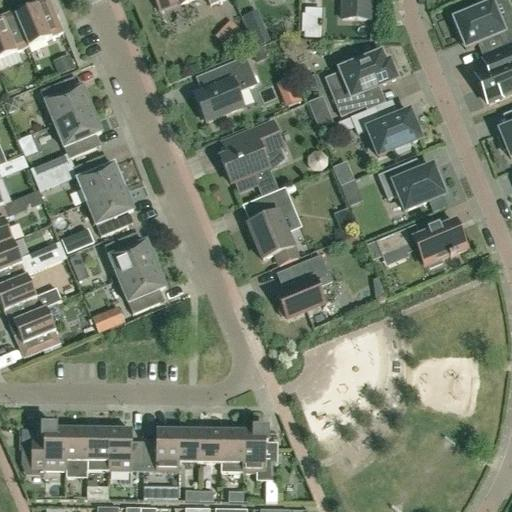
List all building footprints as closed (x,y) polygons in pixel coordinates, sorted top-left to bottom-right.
[(153,0),(158,10),(178,2),(181,7),(197,0),(206,0),(210,8),(226,1),(225,0),(153,0)] [(342,0),(342,22),(371,23),(371,0),(342,0)] [(499,24),(511,19),(511,14),(506,0),(492,6),(499,24)] [(64,35),(63,35),(58,21),(45,26),(38,8),(35,9),(31,6),(12,13),(22,36),(28,50),(64,35)] [(457,20),(453,22),(465,52),(477,47),(478,46),(498,38),(503,50),(511,46),(511,19),(499,24),(492,6),(470,15),(469,11),(456,17),(457,20)] [(305,16),(301,16),(300,34),(304,34),(303,40),(321,40),(321,10),(305,10),(305,16)] [(257,11),(241,17),(254,49),(270,43),(257,11)] [(28,50),(22,36),(11,41),(3,22),(1,23),(0,22),(0,61),(17,55),(28,50)] [(230,22),(214,38),(229,52),(245,35),(230,22)] [(483,58),(503,50),(498,38),(478,46),(483,58)] [(511,96),(511,49),(483,62),(488,73),(476,78),(488,107),(511,96)] [(0,61),(0,71),(20,64),(17,55),(0,61)] [(69,56),(52,62),(58,77),(75,70),(69,56)] [(340,73),(347,90),(330,96),(340,120),(366,110),(362,100),(368,97),(367,94),(380,89),(395,82),(388,65),(384,67),(380,57),(369,61),(369,60),(353,67),(353,68),(340,73)] [(223,86),(201,95),(194,98),(199,110),(197,111),(201,123),(204,122),(206,125),(243,110),(237,96),(257,87),(246,60),(217,72),(223,86)] [(195,81),(201,95),(223,86),(217,72),(195,81)] [(324,80),(330,96),(347,90),(340,73),(324,80)] [(71,94),(82,90),(77,79),(67,83),(71,94)] [(292,79),(276,85),(285,109),(302,103),(292,79)] [(54,128),(91,113),(82,90),(71,94),(67,83),(40,94),(54,128)] [(362,100),(366,110),(368,114),(374,111),(387,106),(380,89),(367,94),(368,97),(362,100)] [(322,97),(307,103),(318,131),(333,125),(322,97)] [(15,100),(3,104),(8,115),(19,111),(15,100)] [(387,106),(374,111),(380,126),(399,119),(392,104),(387,106)] [(380,126),(374,111),(368,114),(350,121),(357,137),(367,133),(378,160),(394,153),(395,156),(410,150),(408,147),(420,142),(409,114),(399,119),(380,126)] [(54,128),(63,150),(66,156),(68,162),(71,161),(95,151),(91,140),(101,136),(91,113),(54,128)] [(511,128),(511,114),(502,118),(507,130),(511,128)] [(261,188),(256,176),(268,171),(262,158),(280,151),(283,150),(273,126),(241,139),(246,151),(220,162),(231,187),(233,186),(238,197),(257,190),(261,188)] [(499,134),(500,136),(496,138),(503,154),(506,152),(510,161),(511,160),(511,128),(507,130),(499,134)] [(30,136),(17,142),(24,159),(37,154),(30,136)] [(218,156),(220,162),(246,151),(241,139),(222,147),(225,153),(218,156)] [(261,188),(257,190),(261,200),(278,193),(270,173),(285,161),(280,151),(262,158),(268,171),(256,176),(261,188)] [(327,166),(328,163),(327,159),(325,156),(323,154),(320,153),(317,152),(313,153),(310,155),(308,158),(306,161),(306,165),(308,168),(310,171),(313,173),(317,174),(321,173),(324,171),(326,169),(327,166)] [(30,171),(34,182),(73,166),(71,161),(68,162),(66,156),(30,171)] [(0,168),(0,183),(2,182),(30,171),(24,159),(6,166),(0,168)] [(86,206),(123,190),(114,168),(104,172),(99,160),(75,170),(72,171),(75,179),(86,206)] [(417,162),(399,170),(404,181),(421,174),(417,162)] [(332,169),(339,188),(354,183),(346,163),(332,169)] [(75,170),(73,166),(34,182),(39,194),(75,179),(72,171),(75,170)] [(404,181),(399,170),(377,179),(387,203),(398,199),(404,214),(443,198),(439,189),(443,187),(436,171),(433,173),(431,170),(421,174),(404,181)] [(0,201),(3,208),(12,205),(2,182),(0,183),(0,201)] [(339,188),(348,209),(363,203),(354,183),(339,188)] [(123,190),(86,206),(100,240),(127,229),(123,217),(133,213),(123,190)] [(264,221),(249,227),(248,228),(262,263),(275,258),(280,269),(297,262),(280,220),(295,214),(285,191),(278,193),(261,200),(257,202),(264,221)] [(3,208),(8,221),(45,206),(39,194),(12,205),(3,208)] [(264,221),(257,202),(240,209),(248,228),(249,227),(264,221)] [(0,249),(13,244),(4,222),(8,221),(3,208),(0,209),(0,249)] [(332,215),(340,235),(356,228),(348,209),(332,215)] [(462,235),(459,236),(454,225),(438,232),(438,230),(427,234),(428,236),(420,239),(409,244),(404,233),(375,245),(381,260),(403,250),(406,256),(408,256),(417,252),(425,270),(427,268),(429,272),(442,266),(440,263),(448,260),(449,262),(455,259),(454,257),(465,253),(464,250),(468,249),(462,235)] [(415,228),(404,233),(409,244),(420,239),(415,228)] [(87,233),(60,243),(66,257),(93,246),(87,233)] [(118,283),(155,268),(146,245),(136,249),(131,238),(104,249),(118,283)] [(60,245),(20,261),(13,244),(0,249),(0,276),(8,273),(12,284),(27,278),(26,278),(66,261),(60,245)] [(373,263),(381,260),(375,245),(366,248),(373,263)] [(403,250),(381,260),(385,269),(409,259),(408,256),(406,256),(403,250)] [(80,258),(69,262),(78,285),(90,281),(80,258)] [(293,289),(283,293),(276,296),(281,307),(278,311),(281,319),(286,320),(287,322),(324,307),(317,291),(331,285),(320,258),(293,270),(297,282),(295,283),(293,289)] [(155,268),(118,283),(132,318),(159,306),(155,295),(165,291),(155,268)] [(297,282),(293,270),(276,277),(283,293),(293,289),(295,283),(297,282)] [(8,273),(0,276),(0,289),(12,284),(8,273)] [(23,307),(27,318),(41,313),(45,311),(61,304),(56,292),(35,299),(27,278),(12,284),(0,289),(0,306),(4,315),(23,307)] [(8,326),(27,318),(23,307),(4,315),(8,326)] [(124,327),(117,310),(92,321),(98,337),(124,327)] [(37,342),(42,354),(60,347),(45,311),(41,313),(27,318),(8,326),(16,345),(21,346),(22,348),(37,342)] [(21,346),(16,345),(23,362),(42,354),(37,342),(22,348),(21,346)] [(31,454),(31,473),(65,474),(66,432),(56,432),(56,429),(41,429),(41,442),(31,442),(31,440),(19,440),(19,454),(31,454)] [(265,505),(277,505),(277,466),(265,465),(265,446),(267,446),(267,431),(253,431),(253,435),(243,435),(242,476),(256,476),(256,484),(266,484),(265,505)] [(75,464),(87,465),(87,433),(66,432),(65,474),(66,474),(65,481),(74,481),(75,464)] [(109,433),(87,433),(87,465),(87,474),(108,474),(109,433)] [(143,475),(143,446),(131,445),(131,433),(109,433),(108,474),(143,475)] [(178,475),(178,434),(156,434),(156,446),(143,446),(143,475),(178,475)] [(199,466),(200,434),(178,434),(178,475),(179,466),(199,466)] [(221,466),(221,434),(200,434),(199,466),(221,466)] [(243,435),(221,434),(221,466),(221,476),(242,476),(243,435)] [(199,504),(199,494),(185,494),(185,504),(199,504)] [(199,494),(199,504),(213,505),(214,494),(199,494)] [(242,505),(242,495),(228,494),(228,505),(242,505)]
